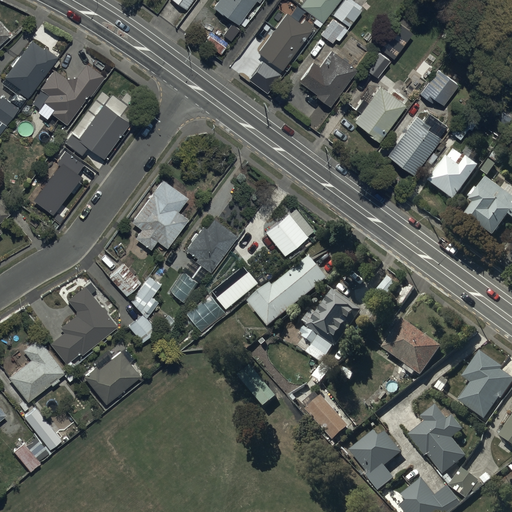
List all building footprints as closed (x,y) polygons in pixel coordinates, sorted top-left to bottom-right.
[(215,0),(213,4),(238,21),(253,0),(258,0),(259,0),(258,0),(215,0)] [(302,0),(299,4),(324,21),(337,0),(302,0)] [(341,0),(332,13),(333,14),(320,32),(332,41),(335,36),(339,39),(361,8),(353,2),(354,0),(341,0)] [(0,19),(0,42),(12,31),(0,19)] [(289,19),(259,58),(284,76),(316,33),(306,26),(303,29),(289,19)] [(27,96),(59,53),(44,43),(42,45),(30,37),(3,74),(19,86),(17,88),(27,96)] [(313,58),(298,78),(315,91),(314,92),(328,103),(361,60),(342,47),(338,53),(330,47),(319,62),(313,58)] [(389,57),(377,49),(365,67),(377,75),(389,57)] [(67,76),(53,66),(40,86),(47,91),(42,99),(53,106),(50,110),(68,122),(88,93),(90,94),(105,74),(85,60),(75,74),(71,71),(67,76)] [(458,82),(437,67),(419,92),(432,101),(435,97),(443,103),(458,82)] [(405,101),(379,83),(367,99),(362,96),(354,107),(359,110),(353,118),(369,129),(368,132),(378,139),(405,101)] [(0,93),(0,92),(0,118),(6,123),(18,105),(0,93)] [(103,155),(129,120),(103,101),(101,103),(95,99),(87,110),(93,114),(78,134),(72,130),(62,143),(79,156),(87,144),(103,155)] [(457,122),(450,131),(460,138),(468,126),(471,128),(483,112),(470,103),(462,114),(458,111),(453,119),(457,122)] [(494,119),(496,117),(503,124),(510,116),(502,109),(499,113),(491,106),(486,112),(494,119)] [(413,172),(448,123),(428,109),(423,117),(416,112),(387,154),(413,172)] [(511,132),(508,130),(502,138),(511,145),(511,143),(511,132)] [(448,156),(428,181),(454,200),(480,166),(475,162),(479,155),(474,152),(469,158),(467,157),(460,166),(458,165),(464,157),(454,149),(449,156),(448,156)] [(156,237),(166,245),(189,215),(180,208),(189,196),(163,176),(131,218),(141,225),(134,235),(149,246),(156,237)] [(473,204),(464,214),(493,237),(509,216),(511,217),(511,187),(510,186),(506,191),(486,177),(477,188),(475,186),(469,194),(472,196),(468,200),(473,204)] [(0,229),(1,229),(0,227),(0,218),(10,211),(0,198),(0,229)] [(264,230),(283,253),(308,234),(307,233),(313,228),(296,206),(289,212),(288,211),(264,230)] [(194,258),(209,269),(236,233),(213,216),(206,226),(202,224),(185,246),(196,255),(194,258)] [(248,303),(269,329),(329,280),(310,258),(274,288),(271,285),(248,303)] [(109,275),(126,294),(140,281),(124,262),(109,275)] [(211,287),(225,304),(256,279),(242,262),(211,287)] [(392,270),(375,292),(382,298),(399,276),(392,270)] [(142,311),(146,315),(159,300),(152,295),(160,283),(149,275),(130,299),(142,311)] [(49,341),(66,362),(79,352),(82,355),(121,323),(85,280),(66,296),(76,308),(76,313),(61,325),(63,329),(49,341)] [(398,310),(415,288),(407,282),(390,304),(398,310)] [(335,347),(336,348),(361,313),(333,293),(317,315),(311,311),(303,323),(307,326),(306,327),(305,326),(300,333),(305,336),(304,337),(314,345),(307,354),(322,364),(335,347)] [(142,311),(128,324),(142,340),(157,327),(146,315),(142,311)] [(403,321),(383,349),(421,376),(441,347),(403,321)] [(9,374),(27,398),(64,370),(39,336),(24,347),(31,357),(9,374)] [(84,374),(106,401),(140,374),(119,348),(98,365),(96,363),(84,374)] [(502,399),(511,383),(511,359),(509,358),(503,367),(479,351),(462,378),(470,383),(457,402),(486,420),(500,398),(502,399)] [(350,426),(318,391),(303,404),(307,409),(306,410),(333,441),(350,426)] [(0,418),(8,412),(0,401),(0,418)] [(511,405),(511,417),(499,436),(511,444),(511,404),(511,405)] [(24,414),(49,446),(61,438),(35,405),(24,414)] [(424,422),(408,435),(425,457),(427,456),(443,476),(467,457),(452,438),(464,430),(452,415),(447,420),(435,405),(420,417),(424,422)] [(374,430),(349,450),(367,473),(365,475),(378,491),(395,478),(385,466),(403,453),(386,431),(379,437),(374,430)] [(12,449),(29,470),(40,461),(38,459),(49,451),(33,432),(12,449)] [(480,480),(462,468),(449,486),(467,499),(480,480)] [(407,502),(400,507),(404,511),(450,511),(462,502),(448,485),(436,495),(421,478),(401,495),(407,502)]
